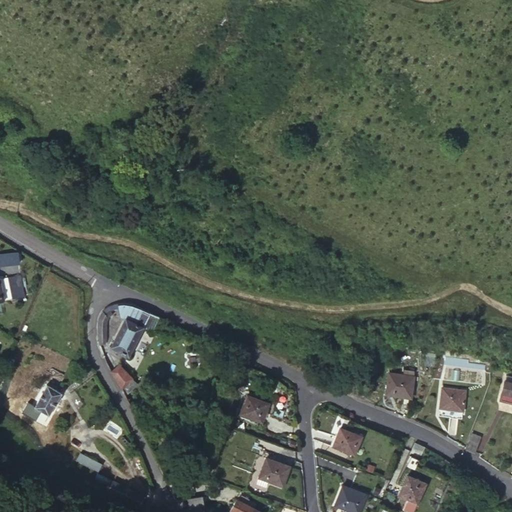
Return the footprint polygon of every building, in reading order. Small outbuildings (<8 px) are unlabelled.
[(0,265),(20,265),(20,252),(0,252),(0,265)] [(11,300),(25,296),(19,273),(5,277),(11,300)] [(59,281),(53,277),(50,285),(56,287),(59,281)] [(126,303),(121,303),(122,319),(126,321),(111,350),(129,359),(143,331),(151,315),(126,303)] [(99,337),(102,347),(108,345),(110,322),(113,319),(106,308),(100,314),(99,327),(99,337)] [(153,336),(161,320),(151,315),(143,331),(153,336)] [(9,359),(7,365),(11,368),(15,363),(9,359)] [(122,369),(114,375),(122,391),(132,384),(122,369)] [(404,377),(389,374),(385,395),(410,399),(414,379),(404,377)] [(61,390),(48,382),(34,407),(47,415),(61,390)] [(511,383),(510,383),(503,399),(511,402),(511,383)] [(122,391),(127,397),(137,390),(132,384),(122,391)] [(464,393),(440,390),(438,409),(461,412),(464,393)] [(268,404),(247,397),(240,413),(262,421),(268,404)] [(361,436),(339,428),(332,445),(354,454),(361,436)] [(467,434),(460,448),(466,454),(474,438),(467,434)] [(421,450),(415,447),(409,460),(415,463),(421,450)] [(104,465),(91,457),(87,465),(100,472),(104,465)] [(266,458),(258,478),(268,482),(283,487),(290,466),(266,458)] [(111,477),(100,472),(96,479),(107,485),(111,477)] [(425,483),(406,476),(397,496),(416,505),(425,483)] [(268,482),(258,478),(255,486),(265,489),(268,482)] [(145,496),(114,480),(109,491),(139,507),(145,496)] [(359,511),(366,497),(342,487),(334,505),(352,511),(359,511)] [(203,505),(199,495),(185,501),(188,511),(203,505)] [(261,511),(241,501),(235,511),(261,511)]
